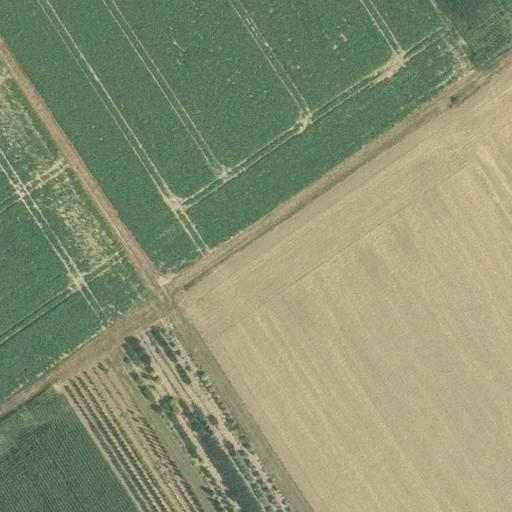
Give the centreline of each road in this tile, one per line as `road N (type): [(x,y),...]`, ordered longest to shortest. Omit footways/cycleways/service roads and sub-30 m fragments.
road 1 (track): [(0,416),(511,57)]
road 2 (track): [(0,45),(305,511)]
